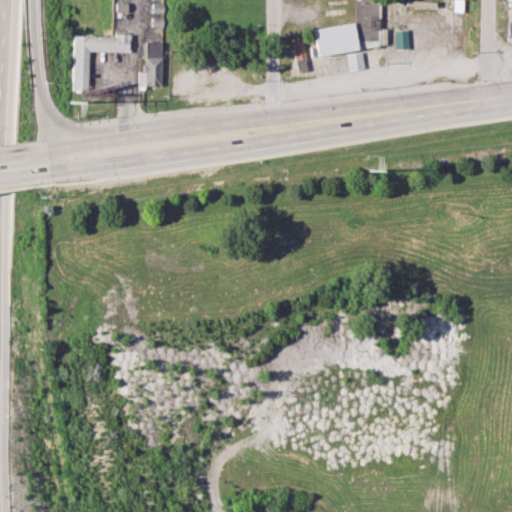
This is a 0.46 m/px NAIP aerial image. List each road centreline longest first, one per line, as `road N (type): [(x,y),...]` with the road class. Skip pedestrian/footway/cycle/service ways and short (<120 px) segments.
road 1 (primary): [(274,127),(511,91)]
road 2 (primary): [(53,159),(75,166),(128,159),(235,143),(274,127)]
road 3 (motorway): [(0,179),(4,0)]
road 4 (motorway): [(53,159),(30,0)]
road 5 (primary): [(177,129),(67,144),(53,159)]
road 6 (residential): [(271,0),(274,127)]
